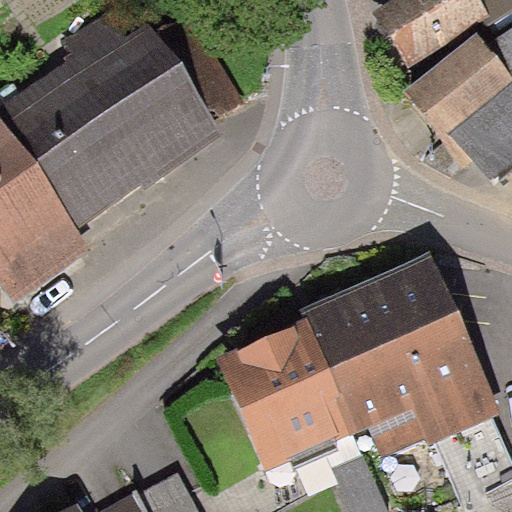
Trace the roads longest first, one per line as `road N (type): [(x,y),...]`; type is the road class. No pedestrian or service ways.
road 1 (tertiary): [(327,178),(256,218),(0,406)]
road 2 (residential): [(327,178),(511,240)]
road 3 (tertiary): [(305,0),(327,178)]
